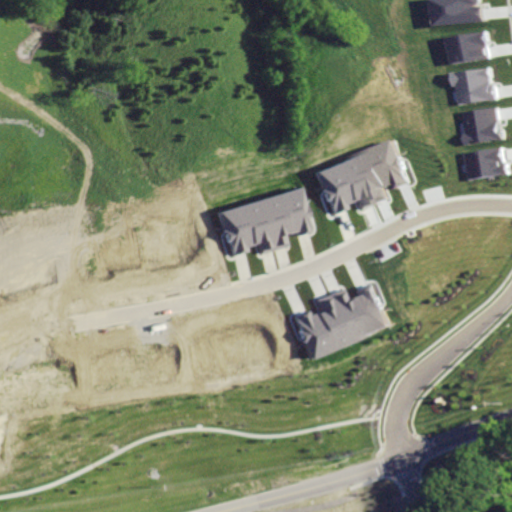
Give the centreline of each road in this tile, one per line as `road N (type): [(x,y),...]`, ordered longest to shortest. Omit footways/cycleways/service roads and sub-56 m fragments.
road 1 (residential): [(511,206),(445,208),(262,286),(79,322)]
road 2 (residential): [(402,461),(393,414),(405,385),(511,286)]
road 3 (residential): [(224,511),(402,461)]
